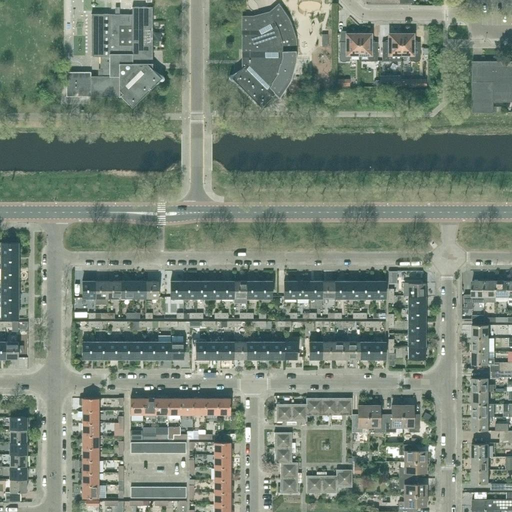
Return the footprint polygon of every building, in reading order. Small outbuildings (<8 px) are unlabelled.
[(287,19),(278,6),(278,5),(265,17),(243,17),(243,67),(233,76),(231,75),(229,76),(229,78),(230,80),(240,86),(261,108),(262,107),(261,107),(275,93),(279,97),(289,82),(290,79),(295,62),(295,57),(295,41),(294,38),(289,23),(287,19)] [(152,8),(152,7),(132,7),(132,8),(133,8),(133,17),(129,17),(129,15),(110,15),(110,14),(91,14),(91,15),(92,15),(92,57),(91,57),(91,58),(92,58),(92,62),(100,62),(100,77),(91,77),(91,76),(90,76),(90,95),(90,96),(90,97),(91,97),(91,96),(119,96),(119,97),(121,97),(131,107),(131,108),(153,87),(163,80),(164,78),(163,76),(161,76),(159,76),(152,69),(152,64),(151,64),(151,8),(152,8)] [(352,55),(358,55),(358,32),(357,32),(355,33),(353,33),(351,34),(346,34),(346,41),(345,42),(339,42),(340,55),(339,57),(339,59),(340,61),(340,62),(341,62),(342,63),(345,63),(346,62),(349,62),(352,55)] [(364,33),(362,33),(359,32),(358,32),(358,55),(365,55),(367,61),(367,62),(377,62),(377,42),(372,42),(370,41),(370,34),(366,34),(364,33)] [(394,55),(401,55),(401,32),(400,32),(397,33),(395,33),(393,34),(389,34),(389,35),(389,41),(387,42),(382,42),(382,62),(392,62),(392,61),(394,55)] [(406,33),(404,33),(402,32),(401,32),(401,55),(408,55),(410,61),(413,61),(415,62),(417,62),(418,62),(419,61),(419,60),(420,58),(420,56),(419,55),(419,42),(414,42),(413,41),(413,34),(408,34),(406,33)] [(511,61),(483,61),(472,61),(472,112),(493,112),(493,102),(511,101),(511,61)] [(90,72),(66,72),(66,96),(75,96),(80,96),(90,96),(90,95),(90,76),(90,72)] [(393,77),(380,77),(380,86),(393,86),(393,77)] [(18,256),(18,243),(1,243),(1,256),(18,256)] [(18,268),(18,256),(1,256),(1,268),(18,268)] [(18,281),(18,268),(1,268),(1,281),(18,281)] [(18,293),(18,281),(1,281),(1,293),(18,293)] [(82,298),(95,298),(95,281),(82,281),(82,298)] [(95,298),(108,298),(107,281),(95,281),(95,298)] [(108,298),(120,298),(120,281),(107,281),(108,298)] [(120,298),(133,298),(133,281),(120,281),(120,298)] [(133,298),(145,298),(145,281),(133,281),(133,298)] [(158,298),(158,281),(145,281),(145,298),(158,298)] [(183,298),(183,281),(170,281),(170,298),(183,298)] [(196,298),(196,281),(183,281),(183,298),(196,298)] [(208,298),(208,281),(196,281),(196,298),(208,298)] [(221,298),(221,281),(208,281),(208,298),(221,298)] [(233,298),(233,281),(221,281),(221,298),(233,298)] [(246,298),(246,281),(233,281),(233,298),(246,298)] [(259,298),(259,281),(246,281),(246,298),(259,298)] [(272,299),(272,281),(259,281),(259,298),(272,299)] [(296,299),(296,281),(284,281),(284,298),(296,299)] [(309,299),(309,281),(296,281),(296,299),(309,299)] [(322,299),(322,281),(309,281),(309,299),(322,299)] [(334,299),(334,281),(322,281),(322,299),(334,299)] [(347,299),(347,281),(334,281),(334,299),(347,299)] [(359,299),(359,281),(347,281),(347,299),(359,299)] [(372,299),(372,281),(359,281),(359,299),(372,299)] [(385,299),(385,281),(372,281),(372,299),(385,299)] [(484,297),(484,281),(472,281),(472,297),(484,297)] [(496,297),(496,281),(484,281),(484,297),(496,297)] [(508,301),(508,281),(496,281),(496,297),(496,301),(508,301)] [(425,283),(422,283),(408,283),(408,296),(425,296),(425,283)] [(18,306),(18,293),(1,293),(1,306),(18,306)] [(425,309),(425,296),(408,296),(408,309),(425,309)] [(18,319),(18,306),(1,306),(1,319),(18,319)] [(425,321),(425,309),(408,309),(408,321),(425,321)] [(425,334),(425,321),(408,321),(408,334),(425,334)] [(488,338),(488,325),(472,325),(472,338),(488,338)] [(425,346),(425,334),(408,334),(408,346),(425,346)] [(488,351),(488,338),(472,338),(472,351),(488,351)] [(18,359),(18,342),(5,342),(5,359),(18,359)] [(82,359),(95,359),(95,342),(82,342),(82,359)] [(95,359),(107,359),(107,342),(95,342),(95,359)] [(107,359),(120,359),(120,342),(107,342),(107,359)] [(132,359),(132,342),(120,342),(120,359),(132,359)] [(132,359),(145,359),(145,342),(132,342),(132,359)] [(145,359),(158,359),(158,342),(145,342),(145,359)] [(158,359),(170,359),(170,342),(158,342),(158,359)] [(170,359),(183,359),(183,342),(170,342),(170,359)] [(208,359),(208,342),(195,342),(195,359),(208,359)] [(221,359),(221,342),(208,342),(208,359),(221,359)] [(233,359),(233,342),(221,342),(221,359),(233,359)] [(246,359),(246,342),(233,342),(233,359),(246,359)] [(259,359),(259,342),(246,342),(246,359),(259,359)] [(271,359),(271,342),(259,342),(259,359),(271,359)] [(271,359),(284,359),(284,342),(271,342),(271,359)] [(297,359),(297,342),(284,342),(284,359),(297,359)] [(322,359),(322,342),(309,342),(309,359),(322,359)] [(334,359),(334,342),(322,342),(322,359),(334,359)] [(347,359),(347,342),(334,342),(334,359),(347,359)] [(360,359),(360,342),(347,342),(347,359),(360,359)] [(372,359),(372,342),(360,342),(360,359),(372,359)] [(385,359),(385,342),(372,342),(372,359),(385,359)] [(425,359),(425,346),(408,346),(408,359),(425,359)] [(472,364),(488,364),(488,351),(472,351),(472,364)] [(511,371),(511,362),(500,363),(500,364),(494,364),(491,364),(491,371),(511,371)] [(488,385),(488,378),(472,378),(472,391),(488,391),(494,391),(494,385),(488,385)] [(488,404),(488,391),(472,391),(472,404),(488,404)] [(174,398),(174,397),(169,397),(169,398),(168,398),(168,414),(180,414),(180,398),(174,398)] [(186,398),(186,397),(181,397),(181,398),(180,398),(180,414),(192,414),(192,398),(186,398)] [(211,398),(211,397),(206,397),(206,398),(205,398),(205,414),(217,414),(217,398),(211,398)] [(223,398),(223,397),(218,397),(218,398),(217,398),(217,414),(230,414),(230,398),(223,398)] [(98,411),(98,398),(82,398),(82,399),(81,399),(79,399),(79,405),(81,405),(82,405),(82,411),(98,411)] [(143,414),(143,398),(130,398),(130,414),(143,414)] [(155,414),(155,398),(143,398),(143,414),(155,414)] [(168,414),(168,398),(155,398),(155,414),(168,414)] [(205,414),(205,398),(192,398),(192,414),(205,414)] [(306,416),(307,416),(321,415),(321,398),(306,398),(306,404),(306,416)] [(321,415),(336,416),(336,398),(321,398),(321,415)] [(351,416),(352,414),(352,398),(336,398),(336,416),(341,416),(351,416)] [(291,425),(291,404),(276,404),(276,421),(286,422),(286,425),(291,425)] [(306,404),(291,404),(291,425),(296,425),(296,422),(307,422),(307,416),(306,416),(306,404)] [(494,404),(488,404),(472,404),(472,417),(488,417),(494,417),(494,404)] [(362,426),(368,426),(368,406),(358,406),(358,418),(352,418),(352,414),(351,416),(352,432),(362,432),(362,426)] [(379,418),(379,414),(379,406),(368,406),(368,426),(375,426),(375,432),(385,432),(385,418),(379,418)] [(396,426),(402,426),(402,406),(391,406),(391,418),(385,418),(385,432),(396,432),(396,426)] [(413,418),(413,414),(413,406),(402,406),(402,426),(408,426),(409,432),(419,432),(419,414),(419,418),(413,418)] [(98,423),(98,411),(82,411),(81,411),(79,412),(79,417),(81,418),(82,418),(82,423),(98,423)] [(26,430),(26,417),(10,417),(10,430),(26,430)] [(488,430),(488,417),(472,417),(472,430),(488,430)] [(98,436),(98,423),(82,423),(82,424),(81,424),(79,424),(79,430),(81,431),(82,431),(82,436),(98,436)] [(180,439),(180,435),(173,435),(173,427),(168,427),(168,439),(180,439)] [(26,442),(26,430),(10,430),(10,442),(26,442)] [(142,439),(142,431),(130,431),(130,439),(142,439)] [(192,439),(192,431),(187,431),(187,435),(180,435),(180,439),(192,439)] [(205,431),(198,431),(192,431),(192,439),(205,439),(205,431)] [(291,443),(291,433),(274,432),(274,448),(291,448),(295,448),(295,443),(291,443)] [(98,448),(98,436),(82,436),(82,448),(98,448)] [(26,455),(26,442),(10,442),(10,455),(26,455)] [(231,455),(233,454),(233,449),(231,448),(230,448),(230,442),(214,442),(214,455),(230,455),(231,455)] [(488,457),(488,444),(472,444),(472,457),(488,457)] [(417,445),(402,445),(399,445),(399,455),(405,455),(405,462),(425,462),(425,451),(413,451),(413,445),(417,445)] [(98,460),(98,448),(82,448),(81,448),(79,449),(79,454),(81,455),(82,455),(82,460),(98,460)] [(291,463),(291,453),(291,448),(274,448),(274,463),(280,463),(291,463)] [(26,467),(26,455),(10,455),(10,467),(26,467)] [(231,467),(233,466),(233,461),(231,460),(230,460),(230,455),(214,455),(214,467),(230,467),(231,467)] [(488,470),(488,457),(472,457),(472,470),(488,470)] [(98,473),(98,460),(82,460),(82,461),(81,461),(79,462),(79,467),(81,468),(82,468),(82,473),(98,473)] [(425,462),(405,462),(405,468),(399,468),(399,478),(413,478),(413,472),(425,472),(425,462)] [(297,478),(297,463),(291,463),(280,463),(280,478),(297,478)] [(26,479),(26,467),(10,467),(10,479),(26,479)] [(231,479),(233,479),(233,473),(231,473),(230,472),(230,467),(214,467),(214,480),(230,480),(230,479),(231,479)] [(351,487),(351,470),(336,470),(336,476),(336,487),(351,487)] [(472,483),(488,483),(488,470),(472,470),(472,483)] [(321,493),(321,472),(317,472),(317,476),(306,476),(306,493),(321,493)] [(326,476),(326,472),(321,472),(321,493),(336,493),(336,487),(336,476),(326,476)] [(98,485),(98,473),(82,473),(81,473),(79,474),(79,479),(81,480),(82,480),(82,485),(98,485)] [(301,483),(301,478),(297,478),(280,478),(280,493),(297,493),(297,483),(301,483)] [(413,484),(413,478),(399,478),(399,489),(405,489),(405,495),(425,495),(425,484),(413,484)] [(26,492),(26,479),(10,479),(10,492),(26,492)] [(231,492),(233,491),(233,486),(231,485),(230,485),(230,480),(214,480),(214,492),(230,492),(231,492)] [(98,498),(98,485),(82,485),(82,486),(81,486),(79,487),(79,492),(81,493),(82,493),(82,498),(98,498)] [(231,504),(233,503),(233,498),(231,497),(230,497),(230,492),(214,492),(214,504),(230,504),(231,504)] [(425,506),(425,495),(405,495),(405,502),(398,502),(398,511),(412,511),(413,506),(425,506)] [(493,511),(494,510),(511,510),(511,499),(472,500),(472,511),(476,511),(493,511)]
